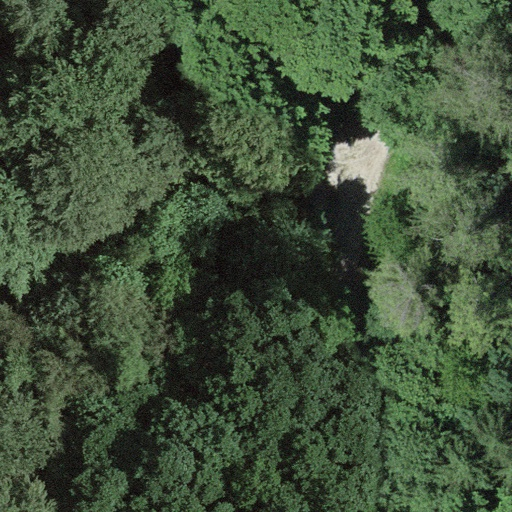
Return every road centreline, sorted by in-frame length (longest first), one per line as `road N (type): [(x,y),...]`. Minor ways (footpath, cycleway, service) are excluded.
road 1 (track): [(382,511),(299,282),(224,0)]
road 2 (track): [(299,282),(410,0)]
